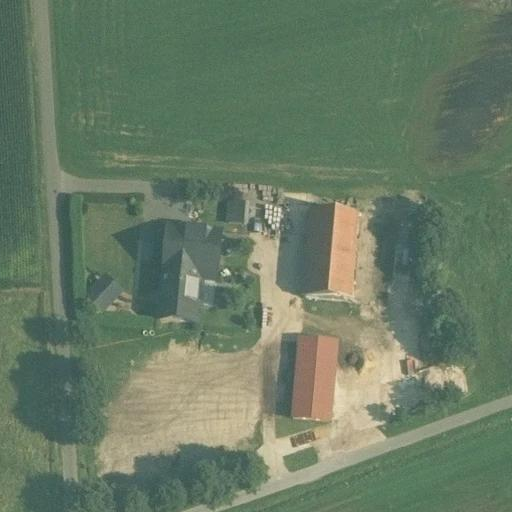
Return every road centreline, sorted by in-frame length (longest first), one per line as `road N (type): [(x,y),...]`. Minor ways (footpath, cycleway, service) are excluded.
road 1 (unclassified): [(77,511),(39,0)]
road 2 (unclassified): [(511,396),(192,511)]
